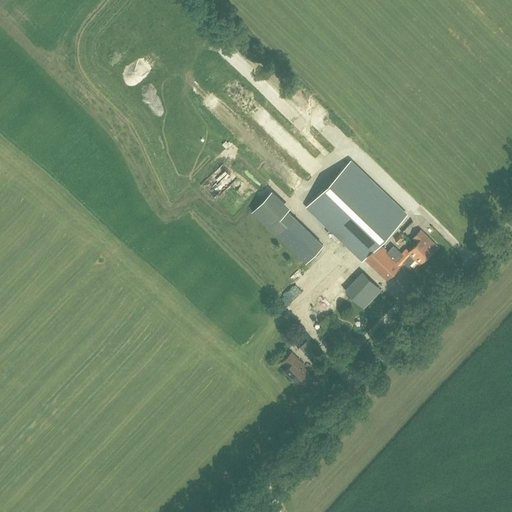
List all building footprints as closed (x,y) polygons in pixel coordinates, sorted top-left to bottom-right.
[(352,247),(353,247),(364,258),(387,280),(405,260),(410,265),(416,259),(420,263),(437,244),(421,229),(413,237),(418,242),(409,251),(406,248),(402,253),(396,247),(391,253),(379,242),(407,213),(352,159),(308,205),(352,247)] [(226,195),(227,188),(233,189),(234,183),(213,180),(211,193),(226,195)] [(237,188),(246,198),(252,192),(244,183),(237,188)] [(252,211),(306,262),(323,245),(294,217),(288,210),(291,207),(273,189),(252,211)] [(232,203),(236,208),(246,201),(241,195),(232,203)] [(394,239),(398,244),(404,238),(400,234),(394,239)] [(345,290),(362,306),(380,287),(363,271),(345,290)] [(320,318),(327,314),(324,308),(317,312),(320,318)] [(301,330),(296,334),(299,339),(304,336),(301,330)] [(308,349),(314,355),(319,350),(308,339),(301,345),(306,351),(308,349)] [(285,370),(301,387),(313,376),(301,363),(302,362),(292,352),(281,362),(287,368),(285,370)]
